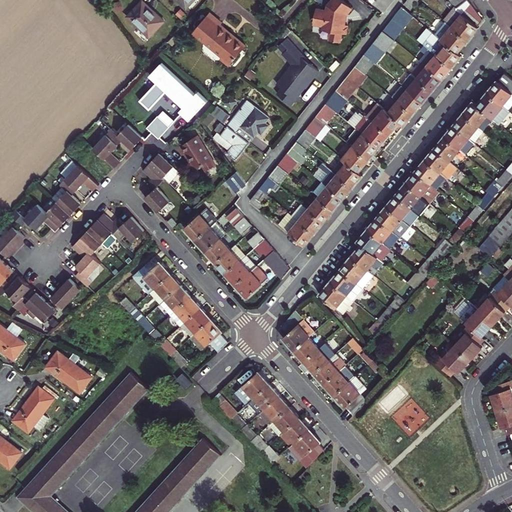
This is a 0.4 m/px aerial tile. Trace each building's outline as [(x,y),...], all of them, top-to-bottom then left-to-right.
[(351,7),(342,0),(331,0),(328,5),(326,11),(315,8),(312,22),(322,24),(322,29),(328,31),(327,36),(329,40),(334,41),(338,38),(339,33),(343,34),(345,24),(341,24),(340,20),(339,18),(351,7)] [(410,9),(417,0),(407,0),(404,4),(410,9)] [(483,20),(470,4),(467,0),(465,0),(455,7),(445,22),(451,27),(468,41),(475,32),(478,28),(477,27),(483,20)] [(115,11),(121,9),(118,2),(112,4),(115,11)] [(149,36),(163,21),(149,8),(142,2),(128,16),(149,36)] [(393,19),(403,27),(404,28),(407,25),(413,16),(402,7),(393,19)] [(180,9),(175,14),(181,19),(186,14),(180,9)] [(219,26),(222,23),(209,12),(193,32),(222,56),(221,58),(230,65),(245,46),(237,39),(236,40),(228,33),(219,26)] [(393,19),(383,30),(394,39),(403,27),(393,19)] [(435,35),(439,38),(457,53),(462,47),(468,41),(451,27),(445,22),(435,35)] [(291,31),(286,26),(278,36),(282,40),(291,31)] [(394,39),(383,30),(374,42),(385,51),(394,39)] [(172,47),(178,40),(174,36),(168,43),(172,47)] [(281,53),(291,63),(283,73),(283,76),(277,84),(281,87),(276,93),(285,100),(290,99),(291,98),(294,101),(299,95),(296,93),(299,89),(303,85),(304,85),(305,86),(306,85),(318,69),(306,60),(306,58),(286,37),(282,40),(277,45),(283,51),(281,53)] [(423,44),(429,49),(452,68),(456,63),(461,57),(457,53),(439,38),(433,44),(427,39),(423,44)] [(385,51),(374,42),(365,54),(374,62),(375,63),(385,51)] [(419,61),(420,61),(442,80),(447,73),(452,68),(429,49),(419,61)] [(365,54),(356,66),(365,74),(374,62),(365,54)] [(420,61),(411,73),(432,91),(437,85),(442,80),(420,61)] [(181,111),(190,120),(208,101),(198,92),(196,94),(162,63),(152,75),(159,81),(140,102),(146,107),(149,110),(168,90),(175,96),(185,106),(181,111)] [(356,66),(346,78),(357,87),(358,88),(368,76),(365,74),(356,66)] [(411,73),(401,84),(423,103),(428,96),(432,91),(411,73)] [(511,79),(505,73),(497,81),(496,81),(493,84),(486,93),(507,110),(511,104),(511,79)] [(357,87),(346,78),(336,90),(346,99),(347,100),(357,87)] [(391,96),(393,97),(413,114),(418,109),(423,103),(401,84),(391,96)] [(346,99),(336,90),(326,103),(336,111),(346,99)] [(509,111),(507,110),(486,93),(480,100),(476,105),(492,119),(499,124),(509,111)] [(413,114),(393,97),(383,109),(400,123),(404,126),(408,121),(413,114)] [(247,100),(227,125),(250,142),(254,136),(258,132),(261,135),(269,125),(265,122),(269,117),(247,100)] [(483,130),(492,119),(476,105),(472,102),(467,108),(463,114),(478,127),(483,130)] [(336,111),(326,103),(316,116),(326,124),(331,118),(336,111)] [(376,103),(367,116),(390,135),(393,131),(400,123),(383,109),(376,103)] [(229,115),(217,105),(211,113),(214,115),(222,121),(224,123),(229,115)] [(469,138),(478,127),(463,114),(457,120),(453,125),(469,138)] [(315,137),(320,141),(330,128),(326,124),(316,116),(306,129),(315,137)] [(367,116),(357,129),(379,148),(385,141),(390,135),(367,116)] [(155,117),(146,127),(158,137),(167,127),(155,117)] [(330,128),(335,122),(331,118),(326,124),(330,128)] [(243,151),(250,142),(227,125),(225,127),(220,123),(215,130),(218,132),(221,134),(216,140),(229,150),(227,153),(236,160),(243,151)] [(137,144),(143,137),(128,124),(118,135),(111,129),(106,134),(118,145),(122,140),(132,149),(137,144)] [(473,142),(469,138),(453,125),(448,131),(444,137),(459,150),(464,153),(473,142)] [(483,130),(478,127),(469,138),(473,142),(483,130)] [(315,137),(306,129),(297,141),(306,148),(315,137)] [(346,141),(352,146),(369,160),(373,155),(379,148),(357,129),(346,141)] [(114,149),(118,145),(106,134),(93,148),(114,168),(120,162),(110,153),(114,149)] [(194,136),(177,147),(180,151),(182,154),(184,153),(194,169),(202,164),(206,170),(215,165),(200,142),(198,143),(194,136)] [(450,161),(459,150),(444,137),(438,143),(434,148),(450,161)] [(301,155),(306,148),(297,141),(287,152),(298,161),(301,164),(306,158),(301,155)] [(352,146),(342,159),(358,173),(364,166),(369,160),(352,146)] [(440,173),(450,161),(434,148),(429,154),(424,160),(440,173)] [(298,161),(287,152),(278,164),(289,173),(298,161)] [(174,166),(159,153),(147,166),(143,170),(153,179),(158,173),(163,177),(174,166)] [(342,159),(332,171),(352,188),(358,181),(362,176),(358,173),(342,159)] [(66,177),(78,165),(72,160),(61,172),(66,177)] [(446,178),(440,173),(424,160),(420,165),(415,171),(437,190),(446,178)] [(327,186),(343,199),(348,193),(352,188),(332,171),(323,163),(320,167),(328,174),(322,181),(322,182),(327,186)] [(279,185),(289,173),(278,164),(269,176),(279,185)] [(78,165),(66,177),(65,179),(76,190),(80,186),(84,182),(93,191),(99,185),(78,165)] [(511,174),(507,170),(497,182),(503,186),(511,175),(511,174)] [(427,201),(437,190),(415,171),(410,177),(405,183),(421,196),(427,201)] [(246,184),(236,172),(226,180),(235,192),(246,184)] [(149,183),(155,188),(145,197),(152,206),(158,212),(169,201),(156,187),(164,179),(163,177),(158,173),(153,179),(149,183)] [(270,197),(279,185),(269,176),(260,188),(270,197)] [(60,184),(67,191),(57,201),(71,215),(81,204),(72,195),(75,192),(76,190),(65,179),(60,184)] [(313,193),(318,197),(327,186),(322,182),(313,193)] [(497,182),(488,193),(493,198),(503,186),(497,182)] [(411,208),(421,196),(405,183),(400,189),(396,195),(411,208)] [(327,186),(318,197),(333,211),(338,205),(343,199),(327,186)] [(270,197),(260,188),(250,200),(260,209),(270,197)] [(478,204),(484,209),(493,198),(488,193),(478,204)] [(420,214),(411,208),(396,195),(391,201),(386,206),(410,226),(420,214)] [(52,197),(42,209),(46,212),(57,201),(52,197)] [(318,197),(308,209),(324,222),(329,216),(333,211),(318,197)] [(63,223),(71,215),(57,201),(46,212),(49,215),(44,220),(51,227),(56,231),(63,223)] [(165,215),(176,205),(172,201),(162,211),(165,215)] [(42,209),(37,204),(25,218),(15,209),(10,214),(22,226),(26,221),(36,229),(40,225),(44,220),(49,215),(46,212),(42,209)] [(302,204),(292,216),(299,221),(314,234),(320,227),(324,222),(308,209),(302,204)] [(401,238),(410,226),(386,206),(381,213),(377,218),(392,231),(401,238)] [(245,216),(237,207),(227,217),(234,225),(245,216)] [(477,207),(469,216),(474,221),(482,211),(477,207)] [(190,234),(195,241),(216,222),(217,221),(206,208),(184,228),(190,234)] [(502,246),(511,233),(511,209),(479,248),(491,258),(494,255),(502,246)] [(292,216),(289,212),(279,224),(283,228),(292,216)] [(95,222),(88,230),(102,243),(107,248),(117,239),(114,234),(112,232),(108,228),(113,222),(104,213),(95,222)] [(123,224),(117,218),(113,222),(108,228),(112,232),(114,234),(120,227),(133,241),(144,231),(137,223),(131,216),(123,224)] [(245,216),(234,225),(242,234),(252,225),(245,216)] [(283,228),(304,246),(309,240),(314,234),(299,221),(292,216),(283,228)] [(464,232),(474,221),(469,216),(459,228),(464,232)] [(177,223),(172,217),(168,221),(173,227),(177,223)] [(401,238),(392,231),(377,218),(372,223),(367,229),(383,242),(388,247),(394,241),(396,243),(401,238)] [(200,246),(205,251),(224,234),(226,233),(216,222),(195,241),(200,246)] [(17,246),(25,237),(13,226),(0,240),(0,249),(7,256),(17,246)] [(449,239),(455,244),(464,232),(459,228),(449,239)] [(388,247),(383,242),(367,229),(362,235),(357,241),(361,244),(373,254),(379,258),(388,247)] [(102,243),(88,230),(80,238),(73,246),(84,257),(89,252),(92,255),(102,243)] [(254,248),(264,239),(258,232),(248,241),(254,248)] [(224,234),(205,251),(211,258),(215,263),(234,246),(224,234)] [(435,247),(437,248),(446,239),(443,237),(435,247)] [(267,257),(275,250),(264,239),(254,248),(261,255),(264,253),(267,257)] [(446,239),(437,248),(445,255),(453,245),(446,239)] [(220,268),(225,274),(246,255),(236,244),(234,246),(215,263),(220,268)] [(379,258),(373,254),(361,244),(356,251),(351,257),(373,275),(383,262),(379,258)] [(502,246),(494,255),(497,258),(505,249),(502,246)] [(427,260),(428,260),(435,267),(445,255),(437,248),(427,260)] [(290,268),(288,265),(275,250),(267,257),(263,260),(281,280),(290,268)] [(92,255),(89,252),(84,257),(80,262),(76,266),(81,270),(76,275),(88,286),(93,281),(88,277),(99,265),(101,263),(92,255)] [(230,279),(235,285),(256,267),(246,255),(225,274),(230,279)] [(133,276),(151,293),(172,274),(165,266),(156,256),(133,276)] [(8,266),(0,257),(0,292),(2,295),(6,290),(11,285),(6,279),(14,271),(8,266)] [(363,287),(373,275),(351,257),(345,263),(341,269),(363,287)] [(428,260),(418,272),(425,278),(435,267),(428,260)] [(493,269),(487,264),(483,269),(489,274),(493,269)] [(93,281),(100,273),(99,265),(88,277),(93,281)] [(256,267),(235,285),(241,292),(247,298),(268,278),(257,266),(256,267)] [(364,288),(363,287),(341,269),(335,276),(330,282),(353,301),(364,288)] [(425,278),(418,272),(408,283),(415,289),(425,278)] [(161,304),(182,285),(177,280),(172,274),(151,293),(161,304)] [(23,295),(31,287),(25,281),(20,276),(11,285),(6,290),(17,301),(14,305),(19,310),(21,309),(26,304),(29,300),(23,295)] [(496,291),(499,293),(510,281),(505,276),(493,288),(496,291)] [(81,289),(69,278),(60,287),(51,297),(63,308),(81,289)] [(496,291),(490,296),(506,311),(511,306),(511,282),(510,281),(499,293),(496,291)] [(343,314),(353,301),(330,282),(325,288),(320,295),(343,314)] [(398,296),(399,297),(405,301),(415,289),(408,283),(398,296)] [(171,315),(192,296),(187,291),(182,285),(161,304),(171,315)] [(55,309),(47,302),(43,298),(37,292),(29,300),(26,304),(31,308),(27,312),(34,318),(37,314),(45,321),(55,309)] [(182,326),(202,308),(196,301),(192,296),(171,315),(181,327),(182,326)] [(490,296),(478,309),(494,324),(500,318),(506,311),(490,296)] [(121,302),(130,311),(135,307),(126,297),(121,302)] [(399,297),(392,305),(397,310),(405,301),(399,297)] [(26,314),(27,312),(31,308),(26,304),(21,309),(26,314)] [(472,327),(482,337),(488,330),(494,324),(478,309),(473,304),(461,318),(472,327)] [(392,305),(388,309),(394,314),(397,310),(392,305)] [(130,311),(140,322),(146,318),(135,307),(130,311)] [(192,337),(212,319),(206,312),(202,308),(182,326),(192,337)] [(388,309),(378,321),(383,326),(394,314),(388,309)] [(282,328),(288,333),(283,339),(288,344),(294,351),(310,338),(315,332),(296,311),(282,328)] [(221,334),(223,332),(218,326),(212,319),(192,337),(191,338),(202,350),(211,343),(218,351),(229,342),(221,334)] [(16,321),(11,327),(21,334),(25,328),(16,321)] [(146,328),(150,333),(155,329),(148,321),(143,325),(146,328)] [(378,321),(369,331),(375,336),(383,326),(378,321)] [(0,349),(14,360),(26,344),(0,324),(0,349)] [(472,327),(455,346),(471,360),(478,352),(483,347),(480,345),(485,339),(482,337),(472,327)] [(157,341),(162,336),(155,329),(150,333),(157,341)] [(319,349),(310,338),(294,351),(299,357),(304,362),(319,349)] [(363,349),(354,338),(349,342),(359,353),(363,349)] [(161,345),(171,356),(177,351),(166,339),(161,345)] [(330,348),(335,344),(330,339),(326,343),(330,348)] [(326,343),(319,349),(304,362),(309,368),(314,374),(336,354),(330,348),(326,343)] [(463,368),(471,360),(455,346),(443,358),(441,356),(435,362),(451,376),(456,371),(458,373),(463,368)] [(80,393),(92,377),(58,351),(46,367),(80,393)] [(187,362),(177,351),(171,356),(182,367),(187,362)] [(369,365),(374,361),(365,352),(361,355),(369,365)] [(346,365),(336,354),(314,374),(319,379),(324,384),(339,371),(346,365)] [(381,369),(374,361),(369,365),(377,373),(381,369)] [(349,382),(356,377),(346,365),(339,371),(349,382)] [(349,382),(339,371),(324,384),(330,391),(334,396),(349,382)] [(26,488),(18,497),(25,503),(34,511),(166,511),(220,453),(204,438),(136,511),(68,511),(50,495),(149,388),(132,372),(26,488)] [(248,403),(249,402),(270,384),(266,380),(259,372),(237,390),(248,403)] [(187,389),(192,384),(183,373),(177,379),(187,389)] [(349,382),(334,396),(340,402),(346,409),(347,408),(354,416),(367,401),(361,394),(368,389),(356,376),(356,377),(349,382)] [(491,394),(496,411),(511,406),(511,379),(504,382),(492,386),(495,393),(491,394)] [(249,402),(259,414),(280,395),(276,390),(270,384),(249,402)] [(29,432),(55,398),(39,386),(13,420),(29,432)] [(248,403),(237,390),(235,393),(246,405),(248,403)] [(217,394),(212,400),(230,419),(237,414),(237,413),(217,394)] [(269,425),(270,424),(290,406),(285,401),(280,395),(259,414),(269,425)] [(270,424),(280,435),(300,418),(296,413),(290,406),(270,424)] [(511,406),(496,411),(500,422),(502,428),(505,427),(507,434),(511,432),(511,406)] [(43,429),(53,417),(48,413),(38,424),(43,429)] [(241,430),(247,425),(237,414),(230,419),(241,430)] [(280,435),(290,446),(310,429),(305,423),(300,418),(280,435)] [(247,425),(241,430),(251,441),(257,436),(247,425)] [(289,448),(308,469),(324,449),(319,443),(321,441),(316,436),(310,429),(290,446),(289,448)] [(22,453),(0,435),(0,460),(10,468),(22,453)] [(268,446),(258,435),(257,436),(251,441),(262,452),(268,446)] [(278,457),(268,446),(262,452),(272,463),(278,457)] [(26,455),(30,458),(34,452),(30,449),(26,455)]
